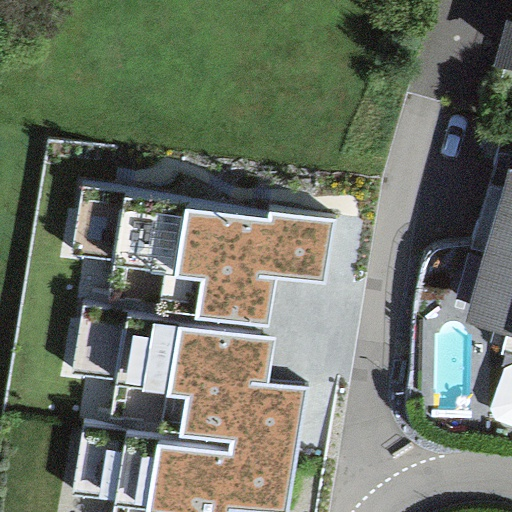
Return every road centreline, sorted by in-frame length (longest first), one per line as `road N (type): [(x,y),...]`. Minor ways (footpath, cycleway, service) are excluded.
road 1 (residential): [(345,511),(420,105)]
road 2 (residential): [(377,511),(446,473),(511,482)]
